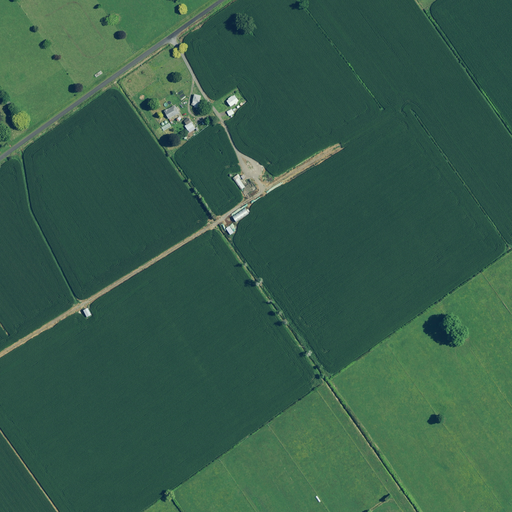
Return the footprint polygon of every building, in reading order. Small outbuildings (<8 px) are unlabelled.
[(201,96),(195,94),(192,105),(195,106),(195,108),(198,108),(201,96)] [(235,104),(236,105),(238,104),(237,102),(239,101),(235,95),(233,96),(228,99),(229,100),(227,101),(231,107),(235,104)] [(165,112),(169,119),(172,124),(173,123),(171,118),(179,113),(175,106),(165,112)] [(196,129),(189,118),(185,121),(187,125),(185,126),(190,133),(196,129)] [(242,179),(239,174),(233,178),(241,190),(245,187),(240,180),(242,179)] [(249,213),(245,208),(233,216),(236,222),(249,213)] [(236,231),(232,225),(227,229),(231,235),(236,231)]
